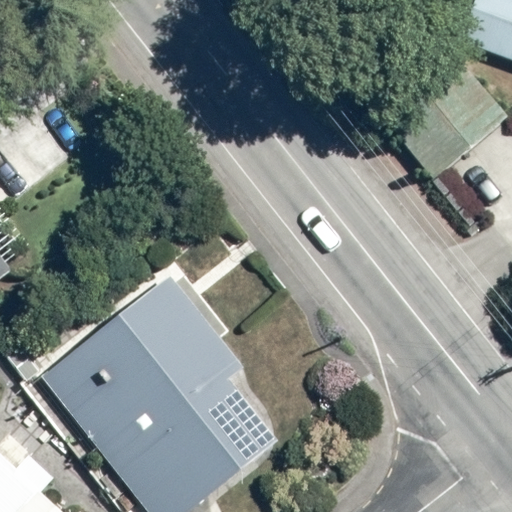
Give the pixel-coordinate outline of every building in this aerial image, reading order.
[(511,0),(480,0),(463,44),(511,61),(511,0)] [(448,55),(373,119),(427,182),(502,118),(464,74),(448,55)] [(0,283),(15,271),(0,252),(0,283)] [(175,273),(43,380),(148,511),(192,511),(279,443),(235,383),(252,370),(175,273)] [(8,435),(0,443),(0,511),(83,511),(60,511),(45,498),(59,480),(8,435)]
